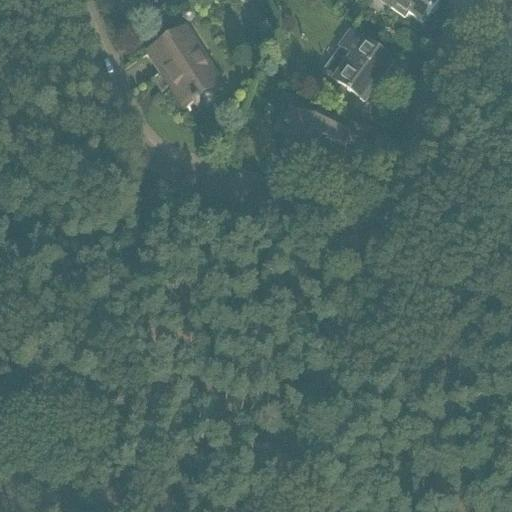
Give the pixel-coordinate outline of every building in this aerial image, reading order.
[(376,0),(404,20),(408,15),(422,26),(438,3),(434,0),(376,0)] [(182,23),(186,26),(191,25),(194,21),(193,16),(189,13),(184,14),(181,18),(182,23)] [(185,30),(164,44),(148,56),(186,110),(223,84),(185,30)] [(348,35),(339,49),(320,75),(360,103),(378,77),(382,80),(392,67),(376,55),(348,35)] [(293,128),(287,142),(279,161),(306,172),(319,138),(345,148),(350,135),(288,111),(283,124),(293,128)]
